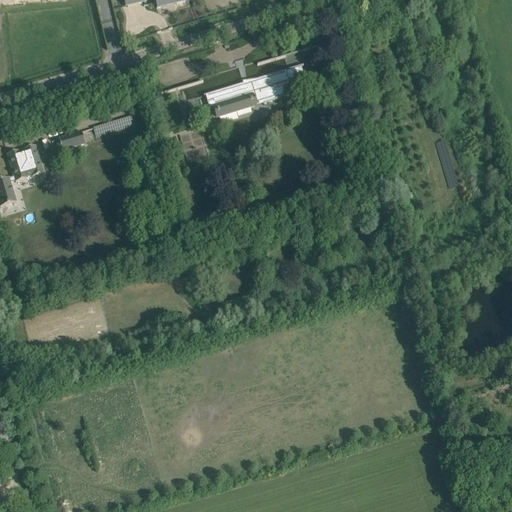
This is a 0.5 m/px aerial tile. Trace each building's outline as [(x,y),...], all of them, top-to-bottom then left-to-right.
[(133,0),(136,8),(153,4),(152,0),(133,0)] [(160,0),(163,9),(190,2),(189,0),(160,0)] [(209,110),(215,108),(218,118),(218,119),(309,90),(293,95),(286,72),(303,67),(303,66),(256,80),(247,82),(248,87),(244,89),(243,84),(204,96),(204,97),(205,97),(209,110)] [(365,119),(360,102),(329,112),(335,129),(365,119)] [(81,132),(59,139),(63,151),(85,144),(81,132)] [(190,165),(207,160),(202,146),(185,151),(190,165)] [(19,152),(7,155),(14,178),(9,180),(9,179),(0,181),(0,208),(16,203),(10,183),(15,182),(15,183),(44,174),(35,147),(23,150),(24,152),(20,153),(19,152)]
